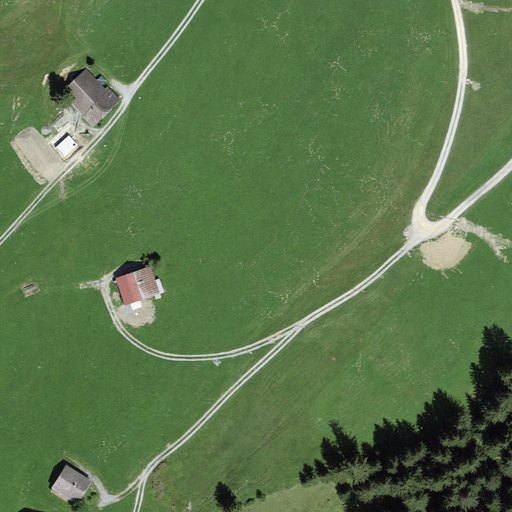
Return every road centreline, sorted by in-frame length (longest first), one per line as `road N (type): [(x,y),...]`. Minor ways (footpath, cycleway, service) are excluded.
road 1 (track): [(135,511),(155,462),(297,327),(352,292),(424,228)]
road 2 (track): [(511,165),(440,228),(420,223),(461,87),(454,0)]
road 3 (track): [(0,244),(103,129),(200,0)]
road 4 (track): [(101,285),(129,338),(163,356),(223,355),(297,327)]
